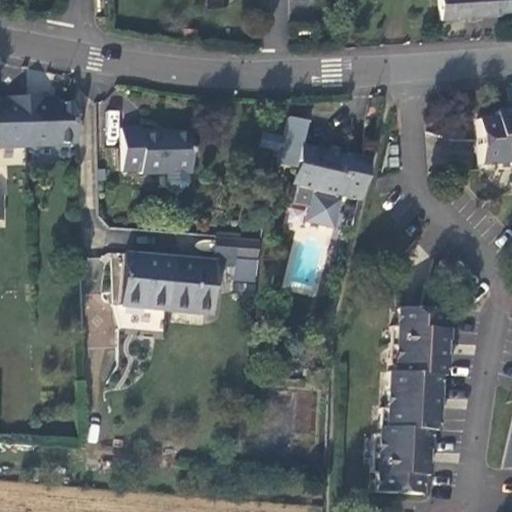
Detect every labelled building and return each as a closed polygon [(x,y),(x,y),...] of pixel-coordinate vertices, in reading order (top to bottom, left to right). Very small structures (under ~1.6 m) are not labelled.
[(436,0),(438,20),(505,17),(503,0),(436,0)] [(27,93),(47,93),(48,71),(28,71),(27,93)] [(0,101),(0,146),(48,145),(48,143),(70,142),(68,102),(36,103),(36,96),(2,97),(1,102),(0,101)] [(283,108),(271,157),(291,162),(296,145),(303,114),(283,108)] [(492,118),(471,119),(476,163),(496,161),(497,169),(511,166),(511,109),(492,111),(492,118)] [(134,129),(114,130),(115,172),(137,171),(137,175),(161,175),(161,187),(166,192),(176,192),(179,187),(182,187),(182,175),(183,175),(183,135),(152,136),(152,134),(135,135),(134,129)] [(330,194),(354,200),(364,158),(343,153),(342,157),(296,145),(291,162),(293,168),(289,185),(291,185),(330,194)] [(330,194),(291,185),(286,204),(306,209),(303,219),(323,224),(330,194)] [(250,239),(207,235),(206,268),(208,268),(222,269),(221,276),(225,277),(225,285),(246,287),(250,239)] [(171,260),(117,255),(116,260),(112,307),(160,312),(204,316),(208,268),(206,268),(170,265),(171,260)] [(112,307),(116,260),(104,259),(105,306),(112,307)] [(112,307),(105,306),(112,331),(130,331),(158,332),(160,312),(112,307)] [(434,310),(388,308),(388,324),(381,324),(379,363),(386,363),(385,371),(377,370),(375,405),(368,405),(367,434),(363,434),(361,471),(368,471),(367,491),(411,494),(411,475),(419,476),(422,430),(428,430),(431,375),(437,375),(439,330),(433,330),(434,310)] [(511,382),(492,469),(511,468),(511,382)]
